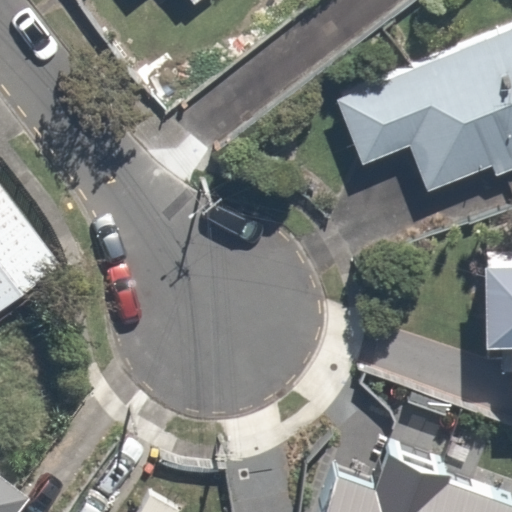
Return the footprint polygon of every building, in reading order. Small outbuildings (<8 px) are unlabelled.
[(511,13),(331,81),(357,150),(397,134),(413,176),(511,139),(511,13)] [(0,300),(57,249),(0,186),(0,300)] [(511,221),(469,222),(471,316),(498,316),(499,379),(511,378),(511,221)] [(482,511),(428,469),(393,511),(482,511)] [(0,497),(11,482),(0,473),(0,497)]
